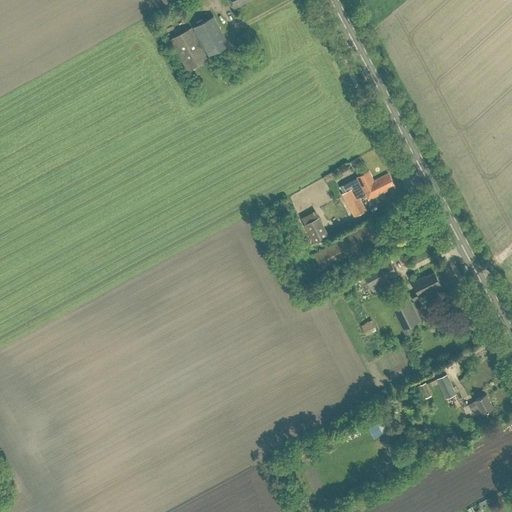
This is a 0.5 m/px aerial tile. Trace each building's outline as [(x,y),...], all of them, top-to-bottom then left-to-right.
[(191,7),(188,1),(178,7),(179,10),(159,21),(162,25),(182,15),(181,12),(191,7)] [(229,43),(213,14),(193,25),(208,54),(229,43)] [(209,59),(191,26),(171,37),(173,42),(170,44),(172,49),(176,47),(189,70),(209,59)] [(241,47),(248,43),(243,35),(236,39),(241,47)] [(374,179),(369,170),(357,176),(361,184),(342,194),(342,195),(339,196),(342,203),(346,201),(353,216),(366,210),(358,196),(369,190),(372,196),(386,189),(385,187),(394,183),(388,172),(374,179)] [(329,234),(319,216),(303,224),(313,243),(329,234)] [(382,238),(373,222),(313,253),(322,270),(382,238)] [(400,279),(389,259),(363,273),(374,293),(400,279)] [(441,284),(435,271),(422,277),(421,276),(413,280),(418,290),(412,293),(415,300),(423,296),(422,294),(441,284)] [(405,334),(415,330),(412,324),(419,320),(409,300),(392,308),(405,334)] [(376,330),(371,320),(362,325),(367,335),(376,330)] [(441,389),(451,384),(446,374),(436,379),(441,389)] [(431,395),(425,382),(419,385),(425,398),(431,395)] [(451,384),(441,389),(445,398),(455,394),(451,384)] [(494,406),(487,392),(475,398),(476,399),(468,403),(472,410),(480,406),(483,411),(494,406)] [(454,436),(446,437),(447,446),(455,445),(454,436)]
